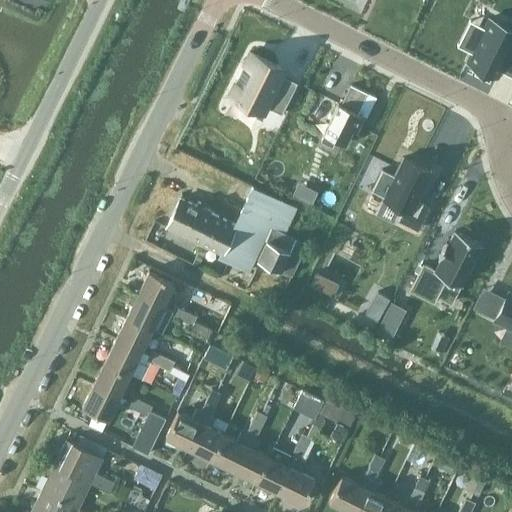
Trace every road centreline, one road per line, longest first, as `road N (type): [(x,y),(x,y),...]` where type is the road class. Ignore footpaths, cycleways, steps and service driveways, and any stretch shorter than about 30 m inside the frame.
road 1 (tertiary): [(0,440),(217,0)]
road 2 (residential): [(266,0),(496,118)]
road 3 (unclassified): [(11,178),(98,0)]
road 4 (track): [(250,301),(105,230)]
